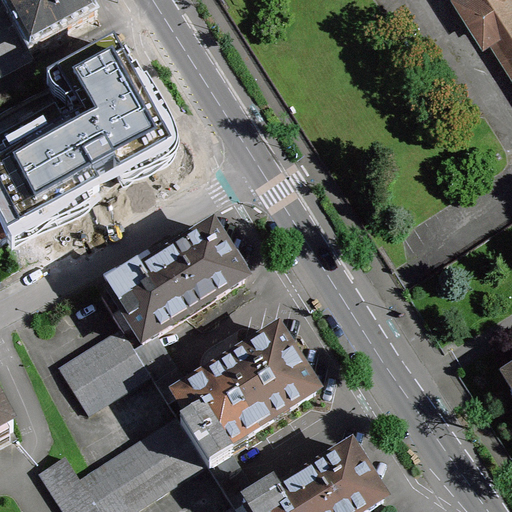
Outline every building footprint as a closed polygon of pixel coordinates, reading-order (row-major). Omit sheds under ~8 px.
[(0,0),(0,1),(28,53),(29,56),(97,19),(85,0),(0,0)] [(511,0),(459,0),(484,39),(490,35),(511,69),(511,0)] [(0,77),(13,71),(10,63),(28,53),(0,1),(0,77)] [(174,159),(110,46),(52,79),(79,125),(0,169),(0,224),(13,249),(174,159)] [(29,56),(28,53),(10,63),(13,71),(32,61),(29,56)] [(122,312),(117,315),(128,332),(132,330),(142,346),(143,347),(157,338),(244,282),(241,277),(247,274),(237,260),(232,263),(212,232),(141,277),(137,271),(107,289),(122,312)] [(117,315),(113,318),(122,332),(124,335),(128,332),(117,315)] [(89,417),(151,378),(134,351),(124,335),(122,332),(60,371),(89,417)] [(278,335),(219,372),(257,431),(316,394),(278,335)] [(142,346),(134,351),(151,378),(169,405),(177,400),(176,400),(190,391),(157,338),(143,347),(142,346)] [(176,400),(177,400),(189,420),(180,425),(192,443),(207,467),(210,471),(232,456),(228,450),(244,440),(257,431),(219,372),(190,391),(176,400)] [(0,449),(17,440),(0,409),(0,449)] [(135,511),(207,467),(192,443),(180,425),(177,420),(80,482),(65,459),(40,475),(62,511),(135,511)] [(248,446),(244,440),(228,450),(232,456),(248,446)] [(247,511),(367,511),(383,502),(364,471),(369,468),(359,453),(354,456),(351,451),(279,497),(273,487),(257,497),(244,506),(247,511)] [(232,456),(210,471),(217,483),(240,468),(232,456)] [(240,468),(217,483),(224,494),(247,480),(240,468)] [(254,492),(247,480),(224,494),(232,506),(254,492)] [(254,492),(232,506),(234,509),(235,511),(244,506),(257,497),(254,492)]
